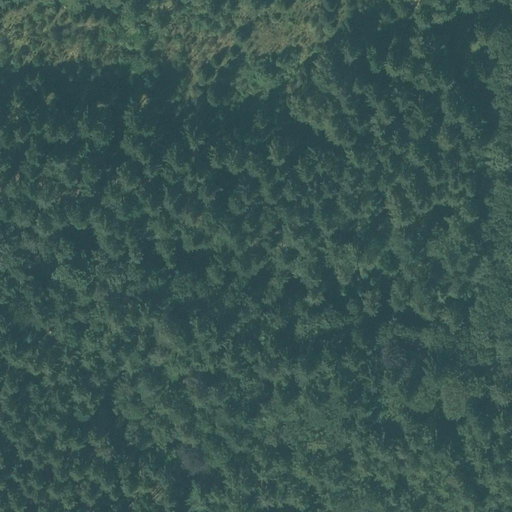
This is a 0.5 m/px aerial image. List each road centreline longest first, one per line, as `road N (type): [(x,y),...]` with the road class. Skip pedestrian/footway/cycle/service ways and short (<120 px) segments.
road 1 (track): [(511,352),(0,253)]
road 2 (track): [(511,265),(502,345),(192,444),(164,511)]
road 3 (track): [(192,444),(0,295)]
